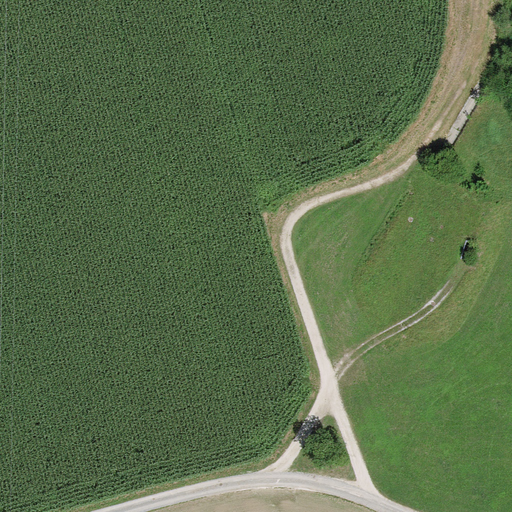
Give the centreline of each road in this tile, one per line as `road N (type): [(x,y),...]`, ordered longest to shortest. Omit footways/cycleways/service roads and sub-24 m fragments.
road 1 (track): [(119,511),(272,478),(294,451),(330,388),(287,247),(289,225),(309,204),(387,175),(416,154),(467,72),(488,8)]
road 2 (track): [(272,478),(332,485),(398,511)]
